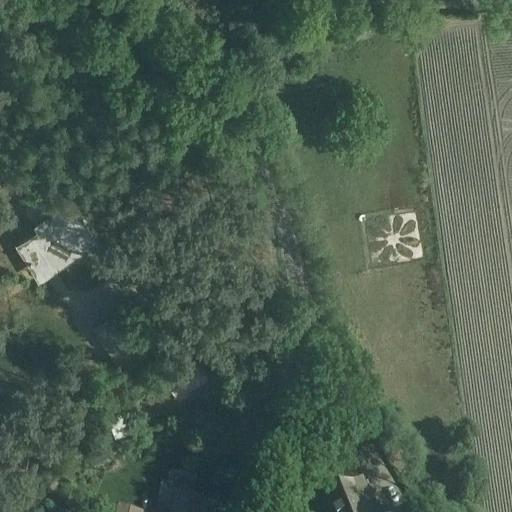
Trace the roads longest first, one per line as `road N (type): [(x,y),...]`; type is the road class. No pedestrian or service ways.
road 1 (unclassified): [(261,511),(296,314),(282,230),(212,97),(95,0)]
road 2 (track): [(212,97),(301,38),(322,0)]
